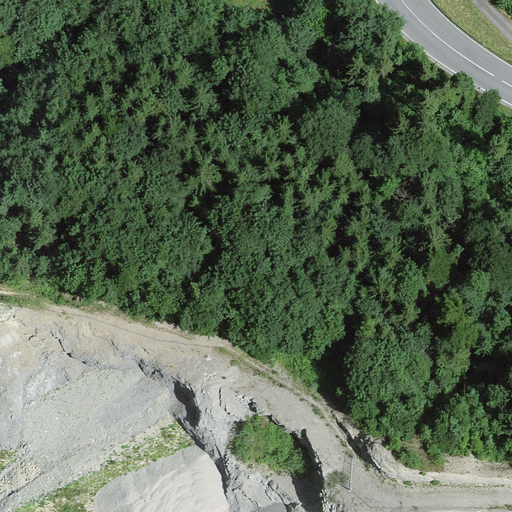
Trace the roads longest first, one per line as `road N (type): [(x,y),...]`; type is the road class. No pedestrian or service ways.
road 1 (track): [(511,495),(368,490),(308,419)]
road 2 (secondary): [(400,0),(453,52),(511,92)]
